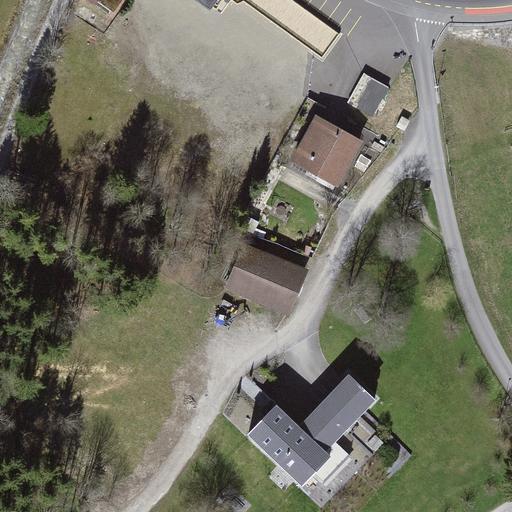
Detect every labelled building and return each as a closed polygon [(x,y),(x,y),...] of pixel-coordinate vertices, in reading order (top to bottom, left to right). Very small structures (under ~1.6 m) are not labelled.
[(96,0),(115,13),(123,0),(96,0)] [(197,0),(217,13),(226,0),(228,0),(238,6),(245,4),(322,58),(339,34),(290,0),(197,0)] [(374,113),(391,83),(365,69),(348,99),(374,113)] [(365,146),(316,121),(291,169),(339,194),(365,146)] [(311,281),(248,256),(230,298),(294,323),(311,281)] [(380,405),(345,375),(297,429),(277,411),(253,438),(309,487),(380,405)]
